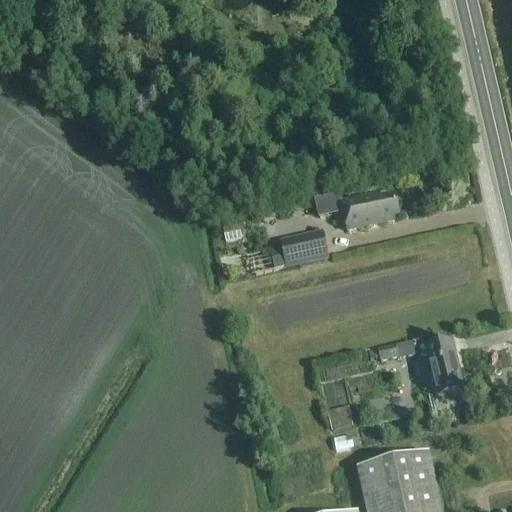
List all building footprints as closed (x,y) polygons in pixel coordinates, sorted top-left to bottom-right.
[(376,205),(375,199),(341,207),(347,236),(393,225),(392,219),(398,218),(394,201),(376,205)] [(239,230),(223,233),(225,244),(236,242),(240,241),(241,241),(239,230)] [(322,236),(281,245),(282,252),(287,272),(328,264),(322,236)] [(395,344),(397,354),(417,350),(415,340),(395,344)] [(464,393),(452,344),(427,350),(421,352),(426,371),(430,370),(438,400),(464,393)] [(379,354),(369,356),(370,364),(380,361),(381,365),(398,361),(395,350),(379,354)] [(328,413),(332,432),(353,427),(349,408),(328,413)] [(368,511),(442,511),(431,458),(360,473),(368,511)]
